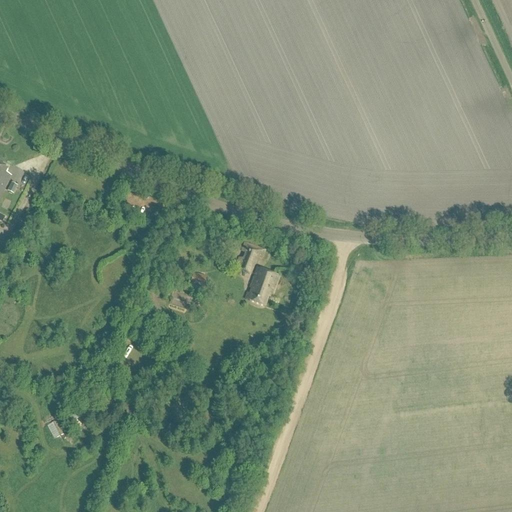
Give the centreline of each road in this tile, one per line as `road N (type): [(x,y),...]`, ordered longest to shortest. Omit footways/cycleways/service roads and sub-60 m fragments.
road 1 (tertiary): [(511,235),(342,237),(277,224),(216,206),(0,111)]
road 2 (track): [(254,511),(336,280),(342,237)]
